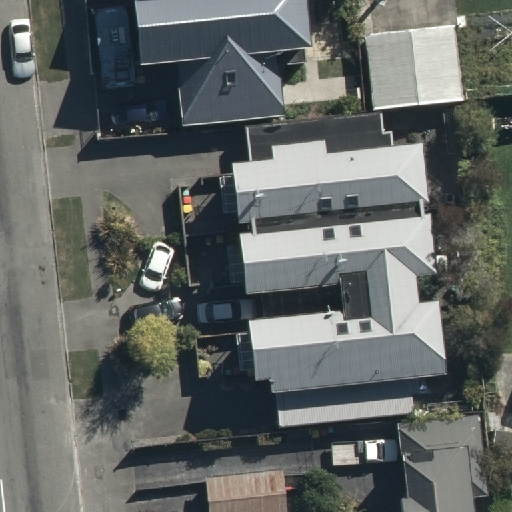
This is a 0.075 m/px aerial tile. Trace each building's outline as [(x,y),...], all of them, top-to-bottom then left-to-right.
[(91,0),(96,78),(133,76),(128,0),(91,0)] [(137,0),(144,57),(174,53),(181,117),(283,105),(275,39),(297,37),(292,0),(137,0)] [(450,24),(363,34),(371,106),(458,96),(450,24)] [(379,112),(240,125),(254,272),(337,264),(340,295),(253,303),(260,378),(271,377),(275,422),(412,409),(410,385),(441,382),(431,286),(411,288),(409,269),(424,268),(410,131),(381,134),(379,112)] [(477,511),(467,410),(396,418),(405,511),(477,511)] [(285,511),(281,468),(200,476),(203,511),(285,511)]
